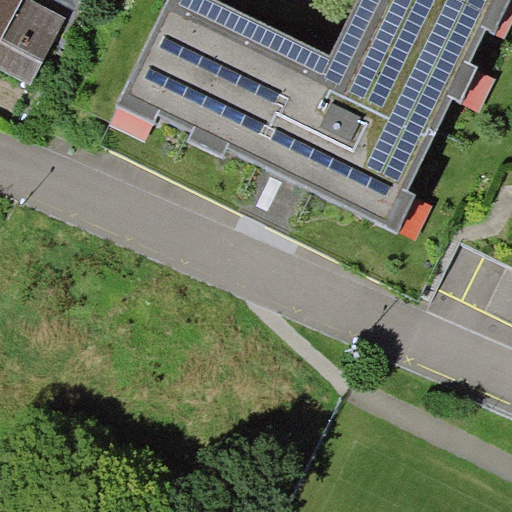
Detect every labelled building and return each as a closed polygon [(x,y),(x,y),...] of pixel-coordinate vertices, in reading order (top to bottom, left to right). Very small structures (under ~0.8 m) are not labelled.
[(67,20),(30,0),(22,0),(0,41),(0,40),(0,68),(31,85),(67,20)] [(0,0),(0,40),(0,41),(22,0),(0,0)] [(50,0),(74,13),(81,0),(50,0)] [(356,0),(330,55),(218,0),(168,0),(120,95),(158,114),(193,131),(227,148),(388,227),(406,189),(453,96),(468,63),(486,28),(499,0),(356,0)] [(510,0),(499,0),(486,28),(495,32),(510,0)] [(476,67),(468,63),(453,96),(461,100),(476,67)] [(153,123),(158,114),(120,95),(116,104),(153,123)] [(223,156),(227,148),(193,131),(189,139),(223,156)] [(406,189),(388,227),(398,232),(416,194),(406,189)]
